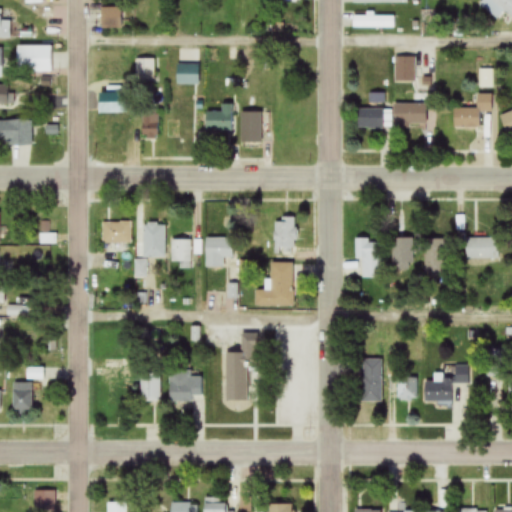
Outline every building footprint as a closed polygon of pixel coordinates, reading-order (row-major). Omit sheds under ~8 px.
[(511,17),(511,0),(480,0),(478,4),(498,20),(504,11),(511,17)] [(122,8),(102,8),(102,29),(122,29),(122,8)] [(11,21),(2,21),(2,10),(0,9),(0,39),(11,39),(11,21)] [(394,29),(395,14),(344,13),(343,29),(394,29)] [(52,46),(17,46),(17,71),(52,71),(52,46)] [(416,83),(416,58),(394,58),(394,83),(416,83)] [(155,84),(155,59),(136,59),(136,84),(155,84)] [(199,85),(199,66),(178,65),(178,85),(199,85)] [(299,69),(281,69),(281,86),(299,86),(299,69)] [(9,86),(0,86),(0,106),(9,107),(9,86)] [(384,95),(370,95),(370,103),(384,103),(384,95)] [(454,109),(454,129),(480,130),(481,114),(492,114),(492,96),(476,95),(476,109),(454,109)] [(427,105),(394,105),(394,128),(427,128),(427,105)] [(205,113),(205,133),(232,133),(232,106),(221,106),(221,113),(205,113)] [(357,110),(357,130),(384,130),(384,110),(357,110)] [(279,112),(279,138),(299,138),(299,112),(279,112)] [(142,113),(142,140),(158,140),(158,113),(142,113)] [(241,114),(241,145),(262,145),(262,114),(241,114)] [(0,120),(0,146),(32,146),(32,121),(0,120)] [(123,155),(123,120),(104,120),(104,155),(123,155)] [(296,219),(274,219),(274,250),(296,250),(296,219)] [(132,224),(103,224),(103,245),(132,245),(132,224)] [(165,259),(165,225),(144,225),(144,259),(165,259)] [(205,269),(224,269),(224,259),(233,259),(233,239),(205,239),(205,269)] [(413,239),(393,239),(393,267),(413,267),(413,239)] [(499,239),(466,239),(466,261),(499,261),(499,239)] [(424,280),(444,280),(444,240),(424,240),(424,280)] [(192,270),(192,241),(172,241),(172,264),(180,264),(180,270),(192,270)] [(360,280),(381,280),(381,241),(360,241),(360,280)] [(147,278),(146,263),(136,263),(136,279),(147,278)] [(293,307),(293,264),(271,264),(270,292),(255,291),(255,307),(293,307)] [(225,354),(226,402),(248,402),(248,365),(262,365),(262,335),(241,336),(242,354),(225,354)] [(366,362),(366,386),(381,386),(381,362),(366,362)] [(468,386),(468,367),(455,367),(455,386),(468,386)] [(106,403),(130,403),(130,368),(106,368),(106,403)] [(161,371),(141,371),(141,402),(161,402),(161,371)] [(170,403),(203,403),(203,377),(191,377),(191,372),(170,372),(170,403)] [(452,404),(452,379),(443,379),(443,375),(433,375),(433,383),(424,383),(424,404),(452,404)] [(398,402),(417,402),(417,379),(398,379),(398,402)] [(32,384),(13,384),(13,413),(32,413),(32,384)] [(55,511),(56,492),(34,492),(33,511),(55,511)] [(225,511),(225,499),(205,499),(204,511),(225,511)] [(242,511),(251,511),(251,502),(242,502),(242,511)]
